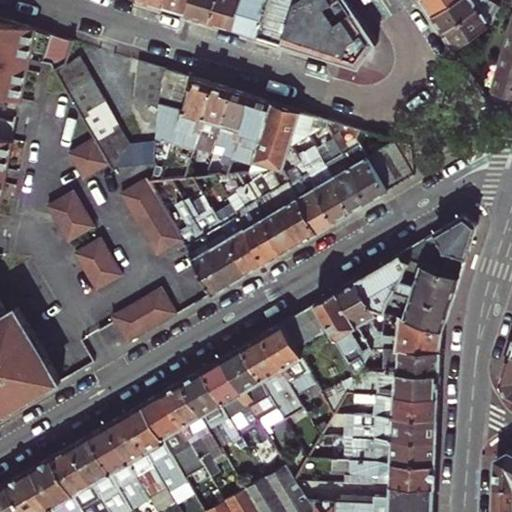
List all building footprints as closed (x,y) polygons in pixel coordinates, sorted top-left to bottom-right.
[(188,12),(191,0),(165,0),(164,4),(188,12)] [(191,0),(188,12),(212,19),(217,0),(191,0)] [(236,26),(243,0),(217,0),(212,19),(236,26)] [(243,0),(236,26),(260,34),(270,0),(243,0)] [(297,1),(298,0),(270,0),(260,34),(284,41),(297,1)] [(377,42),(349,0),(298,0),(297,1),(284,41),(360,66),(377,42)] [(421,0),(432,16),(456,0),(421,0)] [(444,33),(482,8),(485,2),(485,0),(456,0),(432,16),(444,33)] [(462,45),(484,29),(492,24),(499,7),(485,2),(482,8),(444,33),(455,50),(462,45)] [(0,94),(19,99),(28,57),(51,61),(56,69),(66,63),(74,38),(69,36),(69,38),(35,27),(4,17),(4,19),(0,18),(0,94)] [(511,37),(507,36),(499,64),(511,68),(511,37)] [(56,69),(64,82),(86,65),(80,55),(66,63),(56,69)] [(137,72),(162,79),(166,67),(139,58),(137,72)] [(511,68),(499,64),(491,94),(511,98),(511,68)] [(64,82),(71,94),(93,77),(86,65),(64,82)] [(174,141),(193,147),(214,82),(166,67),(162,79),(160,93),(160,97),(185,106),(174,141)] [(136,85),(160,93),(162,79),(137,72),(136,85)] [(71,94),(78,106),(99,88),(93,77),(71,94)] [(213,153),(215,147),(233,88),(214,82),(193,147),(213,153)] [(159,107),(160,97),(160,93),(136,85),(134,98),(159,107)] [(78,106),(85,119),(105,98),(99,88),(78,106)] [(225,177),(233,153),(252,94),(233,88),(215,147),(224,150),(221,160),(225,161),(222,172),(208,168),(205,179),(216,178),(225,177)] [(0,136),(11,139),(19,99),(0,94),(0,136)] [(233,153),(254,159),(273,100),(252,94),(233,153)] [(85,119),(92,131),(111,109),(105,98),(85,119)] [(308,134),(325,124),(327,118),(273,100),(254,159),(250,174),(260,173),(271,171),(281,170),(290,144),(308,134)] [(92,131),(99,143),(118,120),(111,109),(92,131)] [(99,143),(106,155),(124,132),(118,120),(99,143)] [(106,155),(113,167),(131,143),(124,132),(106,155)] [(335,220),(352,210),(324,162),(318,151),(308,134),(290,144),(301,163),(335,220)] [(0,193),(11,139),(0,136),(0,193)] [(83,177),(109,162),(94,136),(68,150),(83,177)] [(342,152),(348,148),(342,138),(336,142),(342,152)] [(387,189),(414,173),(411,144),(396,139),(367,156),(387,189)] [(136,166),(151,166),(154,141),(142,142),(136,166)] [(352,210),(370,199),(342,152),(336,142),(335,141),(330,144),(336,155),(324,162),(352,210)] [(114,168),(136,166),(142,142),(131,143),(113,167),(114,168)] [(370,199),(387,189),(367,156),(359,142),(348,148),(342,152),(370,199)] [(324,162),(336,155),(330,144),(318,151),(324,162)] [(211,157),(221,160),(224,150),(215,147),(213,153),(211,157)] [(317,230),(335,220),(301,163),(296,166),(301,175),(289,183),(317,230)] [(173,182),(182,181),(185,173),(166,168),(161,183),(173,182)] [(281,188),(289,183),(282,170),(281,170),(271,171),(281,188)] [(183,237),(180,233),(151,184),(146,176),(126,188),(161,250),(183,237)] [(282,251),(300,240),(272,193),(263,177),(254,182),(263,198),(254,203),(282,251)] [(300,240),(317,230),(289,183),(281,188),(272,193),(300,240)] [(265,261),(282,251),(254,203),(244,184),(235,190),(246,208),(237,213),(265,261)] [(156,253),(161,250),(126,188),(120,191),(156,253)] [(68,240),(94,224),(73,189),(47,204),(68,240)] [(214,291),(232,280),(185,201),(178,189),(170,194),(190,227),(180,233),(183,237),(214,291)] [(232,280),(249,270),(215,213),(202,220),(190,198),(185,201),(232,280)] [(249,270),(265,261),(237,213),(231,203),(215,213),(249,270)] [(404,256),(461,274),(477,223),(465,213),(401,251),(404,256)] [(96,288),(122,273),(100,236),(74,251),(96,288)] [(387,309),(445,327),(461,274),(404,256),(401,251),(357,276),(374,305),(382,308),(387,309)] [(382,308),(374,305),(357,276),(338,288),(369,344),(370,345),(381,346),(381,334),(381,329),(377,331),(369,317),(379,312),(382,312),(382,308)] [(111,315),(126,341),(176,311),(161,285),(111,315)] [(367,353),(369,344),(338,288),(315,301),(356,368),(362,368),(367,353)] [(17,306),(7,312),(0,300),(0,414),(60,379),(44,352),(40,354),(27,332),(31,330),(17,306)] [(381,346),(440,348),(445,327),(387,309),(386,324),(397,325),(397,335),(381,334),(381,346)] [(298,379),(311,371),(281,321),(261,332),(298,395),(305,391),(298,379)] [(40,354),(44,352),(31,330),(27,332),(40,354)] [(289,400),(298,395),(261,332),(243,343),(272,393),(282,388),(289,400)] [(280,406),(272,393),(243,343),(222,355),(260,418),(280,406)] [(379,368),(439,371),(440,348),(381,346),(370,345),(369,344),(367,353),(384,354),(383,362),(378,362),(378,368),(379,368)] [(511,350),(510,350),(501,380),(506,393),(511,396),(511,350)] [(270,435),(260,418),(222,355),(203,366),(231,414),(242,408),(253,427),(256,425),(264,439),(270,435)] [(242,433),(231,414),(203,366),(182,379),(210,427),(221,421),(233,441),(244,435),(242,433)] [(375,391),(438,393),(439,371),(379,368),(379,381),(341,380),(323,390),(335,411),(348,390),(375,391)] [(305,391),(318,383),(311,371),(298,379),(305,391)] [(212,430),(210,427),(182,379),(162,390),(204,462),(217,483),(224,479),(219,471),(220,470),(213,458),(216,456),(204,435),(212,430)] [(280,406),(289,400),(282,388),(272,393),(280,406)] [(194,467),(204,462),(162,390),(143,402),(173,453),(182,447),(194,467)] [(361,412),(437,415),(438,393),(375,391),(375,401),(354,400),(354,412),(361,412)] [(299,417),(308,412),(298,395),(289,400),(299,417)] [(179,464),(173,453),(143,402),(125,412),(155,463),(170,490),(181,485),(171,468),(179,464)] [(147,468),(155,463),(125,412),(108,422),(138,473),(145,486),(153,500),(162,495),(147,468)] [(354,421),(361,421),(361,412),(354,412),(345,412),(344,434),(353,435),(354,421)] [(373,436),(436,439),(437,415),(361,412),(361,421),(354,421),(353,435),(373,436)] [(130,478),(138,473),(108,422),(90,432),(128,497),(136,511),(146,505),(137,491),(130,478)] [(109,508),(128,497),(90,432),(71,444),(109,508)] [(344,443),(373,444),(373,436),(353,435),(344,434),(344,443)] [(343,456),(435,461),(436,439),(373,436),(373,444),(344,443),(343,456)] [(85,511),(102,511),(109,508),(71,444),(52,455),(85,511)] [(184,473),(194,467),(182,447),(173,453),(179,464),(184,473)] [(511,450),(497,457),(496,484),(511,485),(511,450)] [(85,511),(52,455),(30,468),(55,511),(85,511)] [(390,482),(434,484),(435,461),(343,456),(342,470),(385,472),(391,469),(390,482)] [(162,495),(170,490),(155,463),(147,468),(162,495)] [(432,511),(434,484),(390,482),(390,495),(375,495),(374,501),(307,498),(294,477),(293,476),(286,463),(267,474),(245,487),(226,498),(206,509),(207,511),(432,511)] [(240,478),(245,487),(267,474),(262,466),(240,478)] [(55,511),(30,468),(8,480),(26,511),(55,511)] [(137,491),(145,486),(138,473),(130,478),(137,491)] [(26,511),(8,480),(0,485),(0,511),(26,511)] [(511,511),(511,485),(496,484),(494,511),(511,511)] [(201,501),(206,509),(226,498),(220,489),(201,501)]
